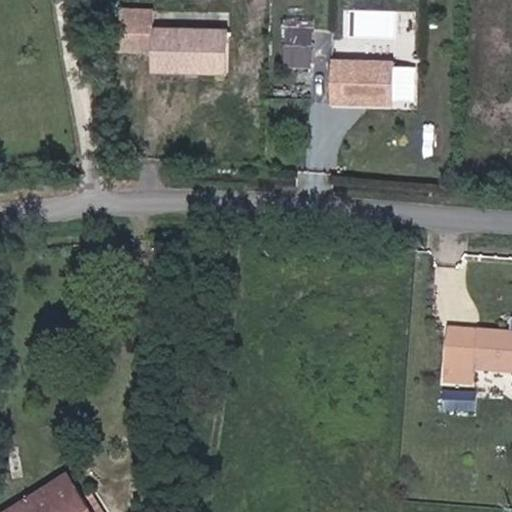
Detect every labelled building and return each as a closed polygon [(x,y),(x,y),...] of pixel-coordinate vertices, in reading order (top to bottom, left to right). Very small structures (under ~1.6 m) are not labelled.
[(288,22),(287,64),(315,65),(317,24),(288,22)] [(223,35),(147,35),(147,78),(180,78),(183,74),(190,74),(193,78),(223,78),(223,35)] [(328,64),(328,109),(352,110),(355,106),(360,106),(362,110),(392,110),(392,65),(328,64)] [(461,367),(511,373),(511,337),(439,327),(433,364),(461,367)] [(430,378),(459,383),(461,367),(433,364),(430,378)] [(86,511),(57,466),(0,501),(0,511),(86,511)]
